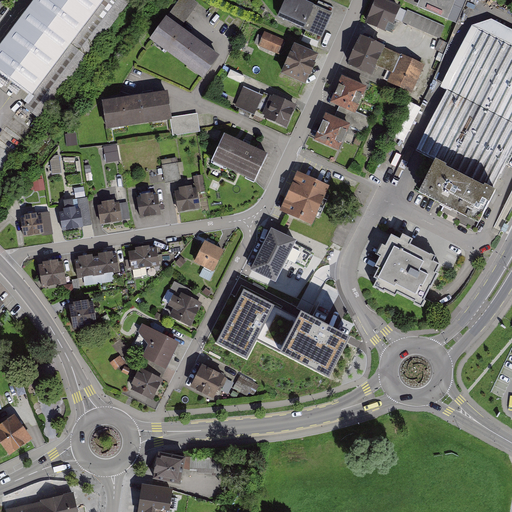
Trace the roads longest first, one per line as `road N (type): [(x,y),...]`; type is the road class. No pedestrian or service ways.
road 1 (secondary): [(390,387),(281,423),(131,436)]
road 2 (residential): [(456,237),(382,197),(348,277),(393,352)]
road 3 (residential): [(5,268),(30,251),(254,220)]
road 4 (residential): [(254,220),(173,386)]
road 5 (tertiary): [(5,268),(57,337),(94,418)]
road 6 (residential): [(293,149),(360,0)]
road 7 (secondary): [(511,245),(470,313),(432,349)]
